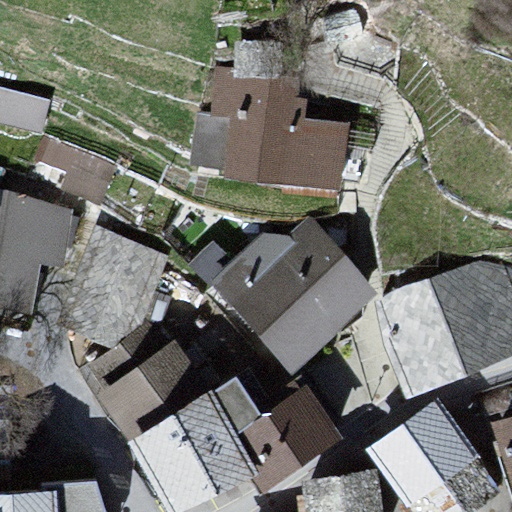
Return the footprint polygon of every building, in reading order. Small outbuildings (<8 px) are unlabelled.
[(0,119),(46,128),(53,90),(0,80),(0,119)] [(307,93),(228,86),(225,123),(199,120),(195,165),(233,168),(232,177),(342,187),(347,132),(304,129),(307,93)] [(66,276),(77,213),(0,200),(0,298),(40,305),(46,273),(66,276)] [(229,287),(288,355),(371,284),(311,216),(229,287)] [(135,350),(166,264),(92,237),(61,323),(135,350)] [(476,260),(378,298),(413,384),(511,344),(511,292),(502,268),(476,260)] [(132,426),(198,386),(170,339),(96,384),(125,430),(132,426)] [(132,426),(180,504),(251,461),(263,454),(242,420),(215,376),(198,386),(132,426)] [(310,378),(242,420),(263,454),(251,461),(262,478),(342,430),(310,378)] [(415,511),(491,511),(510,500),(449,407),(375,447),(415,511)] [(511,422),(499,427),(511,467),(511,422)] [(313,481),(316,511),(388,511),(383,471),(313,481)] [(0,493),(0,511),(65,511),(65,490),(0,493)]
